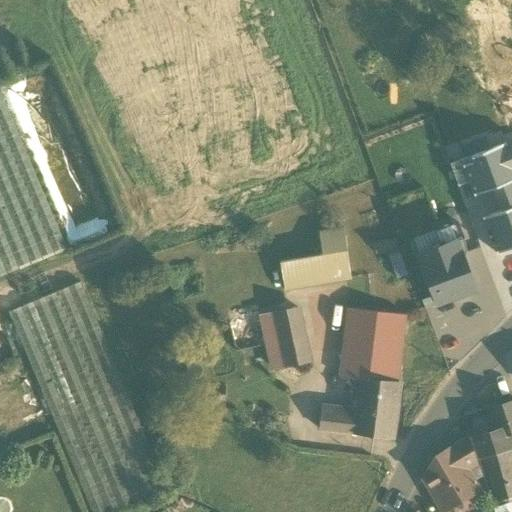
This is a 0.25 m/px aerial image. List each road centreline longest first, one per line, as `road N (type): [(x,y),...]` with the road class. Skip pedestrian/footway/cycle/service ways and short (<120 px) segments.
road 1 (unknown): [(425,455),(319,422),(319,356),(300,280)]
road 2 (secondary): [(396,511),(460,386),(511,335)]
